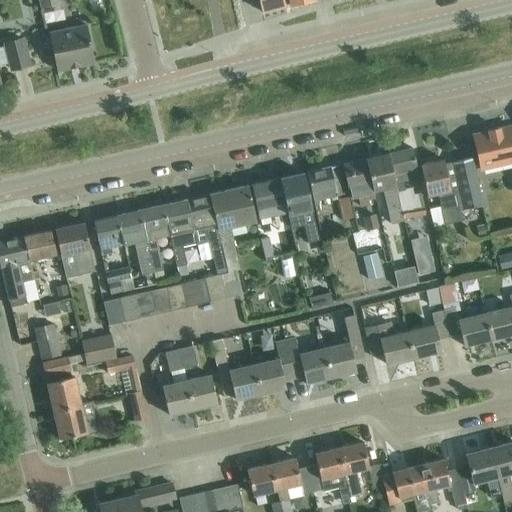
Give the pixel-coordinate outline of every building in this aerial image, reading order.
[(39,0),(42,8),(61,4),(59,0),(39,0)] [(258,0),(261,11),(286,6),(284,0),(258,0)] [(50,31),(57,71),(94,62),(86,24),(50,31)] [(5,46),(0,47),(0,60),(9,58),(12,69),(30,65),(23,38),(5,43),(5,46)] [(473,135),(482,170),(511,162),(511,127),(511,125),(499,128),(489,130),(489,131),(473,135)] [(412,148),(389,153),(396,183),(418,178),(412,148)] [(405,221),(405,219),(398,190),(396,183),(389,153),(366,159),(373,192),(383,190),(391,224),(405,221)] [(375,197),(373,192),(366,159),(342,164),(350,198),(357,197),(359,206),(369,204),(368,199),(375,197)] [(443,160),(420,165),(427,195),(438,192),(442,206),(430,209),(434,226),(462,219),(460,210),(483,205),(472,159),(453,163),(454,168),(445,170),(443,160)] [(339,165),(307,172),(315,206),(320,204),(319,200),(337,196),(345,194),(343,183),(339,165)] [(279,179),(287,214),(290,229),(303,226),(306,243),(317,240),(302,173),(279,179)] [(279,179),(251,185),(261,226),(271,223),(270,218),(287,214),(279,179)] [(247,186),(210,194),(222,246),(224,256),(225,260),(236,258),(229,227),(255,221),(247,186)] [(405,188),(398,190),(405,219),(427,214),(422,191),(414,193),(413,186),(405,188)] [(186,200),(196,243),(196,245),(210,242),(212,248),(222,246),(210,194),(186,200)] [(349,197),(339,199),(344,219),(353,217),(349,197)] [(186,200),(163,205),(170,234),(177,267),(187,264),(183,246),(196,243),(193,229),(186,200)] [(157,237),(170,234),(163,205),(140,210),(154,271),(164,269),(157,237)] [(142,274),(154,271),(140,210),(117,215),(123,245),(135,242),(142,274)] [(380,227),(376,213),(363,216),(367,230),(380,227)] [(112,248),(123,245),(117,215),(92,221),(101,255),(113,252),(112,248)] [(65,279),(95,272),(84,223),(54,230),(65,279)] [(50,230),(23,236),(28,260),(30,260),(55,254),(50,230)] [(0,241),(0,260),(9,299),(10,299),(12,306),(27,303),(23,282),(34,279),(30,260),(28,260),(23,236),(0,241)] [(261,238),(266,260),(276,258),(271,236),(261,238)] [(511,267),(511,252),(499,256),(502,270),(511,267)] [(376,253),(363,256),(369,279),(382,276),(376,253)] [(224,256),(214,258),(216,269),(226,267),(225,261),(224,256)] [(129,266),(106,272),(108,282),(131,277),(129,266)] [(413,267),(393,271),(397,287),(417,282),(413,267)] [(228,273),(220,275),(226,299),(240,295),(235,271),(228,273)] [(220,275),(204,279),(209,303),(226,299),(220,275)] [(204,279),(181,284),(186,308),(209,303),(204,279)] [(67,284),(55,286),(58,299),(69,296),(67,284)] [(181,284),(165,288),(170,312),(186,308),(181,284)] [(454,284),(438,287),(444,310),(450,337),(461,334),(464,347),(491,340),(485,313),(458,320),(456,310),(460,309),(454,284)] [(402,289),(405,300),(423,297),(420,285),(402,289)] [(165,288),(149,291),(155,315),(170,312),(165,288)] [(149,291),(134,295),(139,319),(155,315),(149,291)] [(329,293),(309,297),(311,307),(332,302),(329,293)] [(511,305),(511,306),(485,313),(491,340),(511,335),(511,293),(509,294),(511,305)] [(134,295),(119,298),(125,322),(139,319),(134,295)] [(125,322),(119,298),(103,302),(108,326),(125,322)] [(54,304),(43,307),(45,315),(56,312),(54,304)] [(434,326),(407,332),(413,359),(441,352),(438,340),(450,337),(444,310),(431,313),(434,326)] [(336,346),(324,348),(331,377),(356,371),(354,359),(364,357),(354,315),(343,317),(348,338),(335,342),(336,346)] [(34,327),(41,357),(59,353),(52,322),(34,327)] [(413,359),(407,332),(395,335),(392,322),(365,328),(372,355),(383,353),(386,365),(413,359)] [(115,358),(110,333),(81,340),(86,364),(115,358)] [(295,337),(285,339),(293,373),(303,371),(306,383),(331,377),(324,348),(299,354),(295,337)] [(261,393),(254,365),(228,371),(226,359),(227,359),(223,339),(211,342),(224,398),(234,395),(235,399),(261,393)] [(278,359),(254,365),(261,393),(286,388),(283,376),(293,373),(285,339),(274,342),(278,359)] [(192,346),(179,349),(183,369),(197,366),(192,346)] [(183,369),(179,349),(165,352),(170,372),(183,369)] [(42,362),(45,376),(70,370),(67,356),(42,362)] [(132,392),(140,390),(132,356),(105,362),(108,374),(127,369),(132,392)] [(210,375),(186,380),(193,409),(217,404),(210,375)] [(47,383),(53,410),(81,404),(74,377),(47,383)] [(193,409),(186,380),(161,386),(168,415),(193,409)] [(140,390),(132,392),(128,393),(135,420),(147,417),(140,390)] [(81,404),(53,410),(59,438),(87,431),(88,434),(99,431),(93,401),(81,404)] [(383,486),(384,485),(382,476),(379,464),(370,466),(364,441),(339,447),(352,502),(356,501),(355,496),(363,494),(357,471),(369,468),(374,488),(383,486)] [(511,442),(490,448),(497,477),(500,488),(503,501),(505,506),(511,504),(511,482),(510,474),(511,473),(511,442)] [(318,464),(308,466),(314,491),(324,489),(324,491),(340,487),(343,499),(346,498),(348,503),(352,502),(339,447),(315,453),(318,464)] [(468,465),(457,468),(464,494),(475,491),(473,483),(497,477),(490,448),(465,454),(468,465)] [(288,511),(292,511),(287,487),(302,483),(304,494),(314,491),(308,466),(299,469),(296,457),(271,463),(277,489),(280,501),(282,511),(288,511)] [(444,459),(419,466),(428,505),(439,502),(436,488),(450,484),(456,506),(457,505),(458,510),(467,507),(464,494),(457,468),(447,471),(444,459)] [(254,495),(277,489),(271,463),(247,469),(254,495)] [(429,511),(428,505),(419,466),(393,472),(393,473),(382,476),(384,485),(383,486),(387,505),(400,502),(400,501),(414,498),(417,511),(429,511)] [(141,511),(140,505),(175,497),(172,484),(136,492),(137,496),(100,504),(101,511),(141,511)] [(238,484),(226,487),(231,510),(244,507),(238,484)] [(226,487),(214,489),(219,511),(222,511),(231,510),(226,487)] [(503,501),(500,488),(491,490),(494,504),(503,501)] [(219,511),(214,489),(203,492),(207,511),(219,511)] [(207,511),(203,492),(191,495),(195,511),(207,511)] [(195,511),(191,495),(179,497),(182,511),(195,511)] [(282,511),(280,501),(272,502),(274,511),(282,511)]
